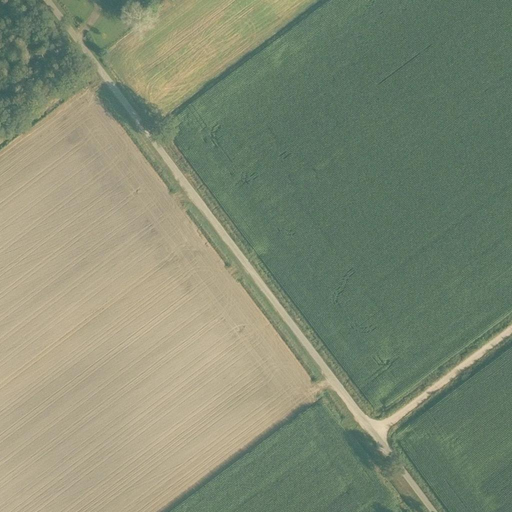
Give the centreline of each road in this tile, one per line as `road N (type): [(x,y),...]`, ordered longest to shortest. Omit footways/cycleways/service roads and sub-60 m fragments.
road 1 (unclassified): [(435,511),(52,0)]
road 2 (track): [(511,329),(373,433)]
